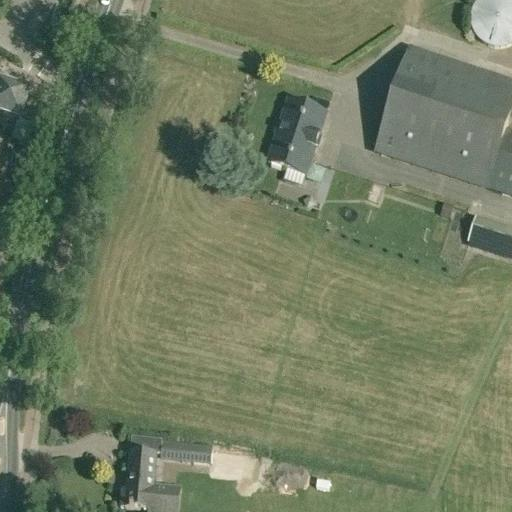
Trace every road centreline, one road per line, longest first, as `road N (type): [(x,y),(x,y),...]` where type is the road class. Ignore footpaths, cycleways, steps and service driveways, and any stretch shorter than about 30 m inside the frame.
road 1 (primary): [(8,377),(58,167),(113,0)]
road 2 (primary): [(8,511),(8,377)]
